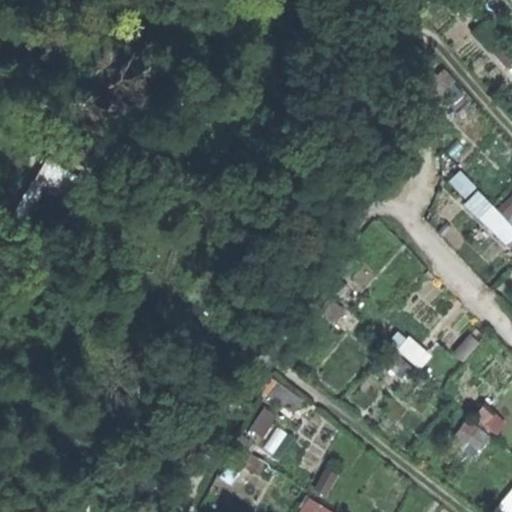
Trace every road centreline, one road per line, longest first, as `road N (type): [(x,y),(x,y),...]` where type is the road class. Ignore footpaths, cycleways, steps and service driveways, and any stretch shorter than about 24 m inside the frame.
road 1 (track): [(265,354),(468,511)]
road 2 (track): [(265,354),(373,209),(406,198)]
road 3 (track): [(402,15),(418,162),(406,198)]
road 4 (track): [(192,511),(185,492),(265,354)]
road 5 (track): [(511,330),(410,221),(406,198)]
road 6 (track): [(511,129),(402,15)]
